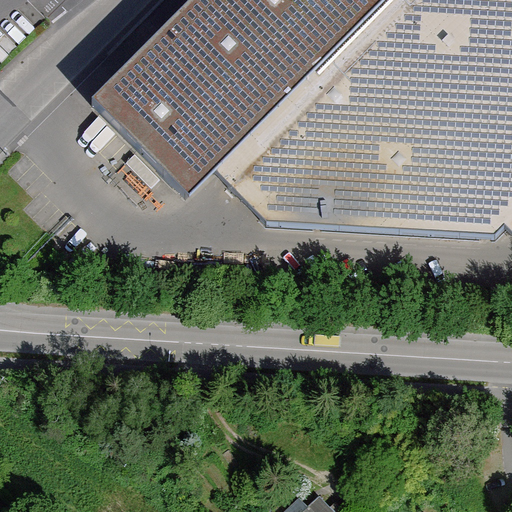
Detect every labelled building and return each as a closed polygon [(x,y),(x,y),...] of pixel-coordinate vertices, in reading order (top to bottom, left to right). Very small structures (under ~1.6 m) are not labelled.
[(194,0),(90,105),(136,150),(186,200),(212,174),(386,0),(194,0)] [(511,0),(386,0),(212,174),(264,227),(493,240),(501,234),(505,238),(511,230),(511,0)] [(394,449),(341,485),(348,497),(380,476),(384,482),(406,468),(394,449)] [(305,511),(332,511),(330,509),(320,498),(308,509),(305,511)] [(305,511),(308,509),(299,499),(284,511),(305,511)]
